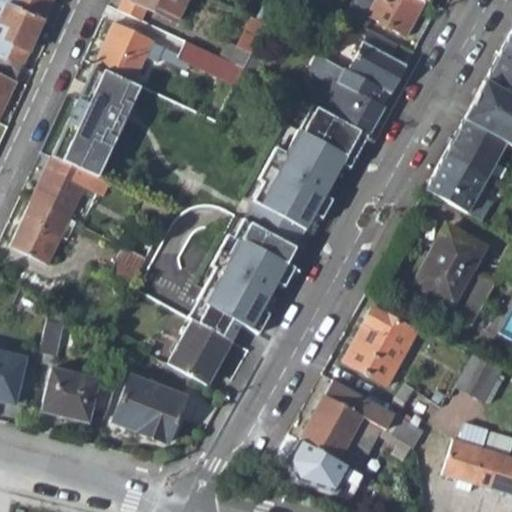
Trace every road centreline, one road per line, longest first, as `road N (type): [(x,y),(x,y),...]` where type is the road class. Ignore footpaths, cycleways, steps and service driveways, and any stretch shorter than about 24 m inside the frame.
road 1 (residential): [(483,0),(196,511)]
road 2 (residential): [(0,190),(87,0)]
road 3 (residential): [(0,461),(167,511)]
